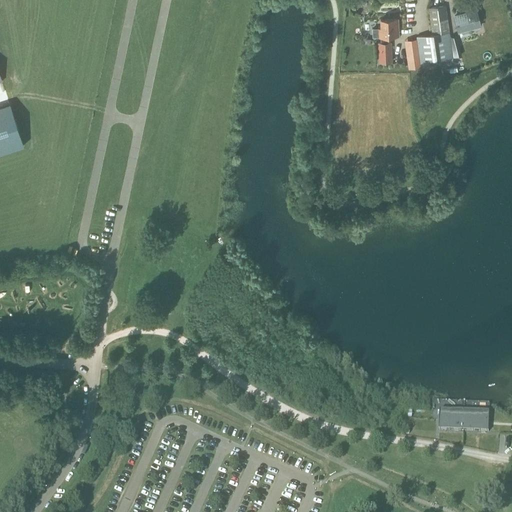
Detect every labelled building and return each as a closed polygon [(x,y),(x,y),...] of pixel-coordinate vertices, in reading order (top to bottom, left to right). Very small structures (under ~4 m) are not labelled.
[(432,28),(448,26),(445,5),(429,8),(432,28)] [(458,33),(482,26),(475,5),(466,8),(467,12),(453,16),(458,33)] [(378,28),(372,28),(373,37),(381,36),(381,43),(378,43),(379,62),(392,62),(391,42),(388,42),(388,37),(399,36),(398,18),(379,19),(380,27),(378,27),(378,28)] [(432,28),(433,34),(417,36),(421,66),(437,64),(436,59),(453,57),(448,26),(432,28)] [(417,39),(408,40),(406,41),(410,70),(421,68),(417,39)] [(10,104),(0,107),(0,153),(23,146),(10,104)] [(489,412),(439,410),(438,430),(488,432),(489,412)]
